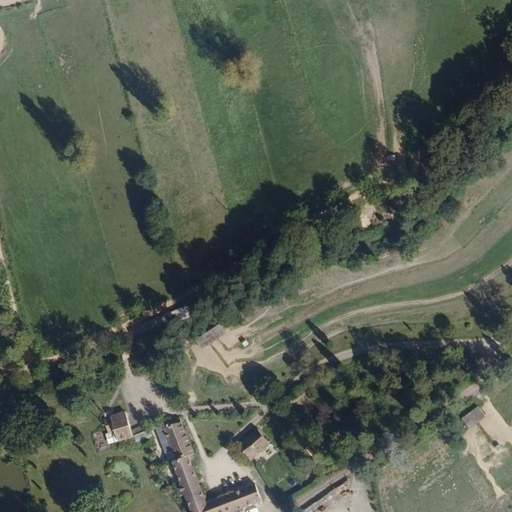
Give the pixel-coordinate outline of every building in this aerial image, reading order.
[(139,337),(173,323),(170,316),(136,329),(139,337)] [(211,331),(196,341),(202,350),(218,339),(211,331)] [(127,411),(104,418),(108,431),(115,430),(119,442),(128,439),(127,437),(134,434),(127,411)] [(195,511),(208,506),(190,460),(194,458),(180,422),(163,429),(170,444),(178,464),(174,466),(183,487),(178,489),(182,500),(187,498),(192,511),(195,511)] [(135,435),(137,442),(153,436),(150,429),(135,435)] [(170,444),(163,429),(158,431),(165,446),(170,444)] [(261,429),(240,446),(251,459),(272,442),(261,429)] [(257,487),(229,497),(235,511),(238,511),(263,502),(257,487)] [(235,511),(229,497),(208,506),(195,511),(235,511)]
